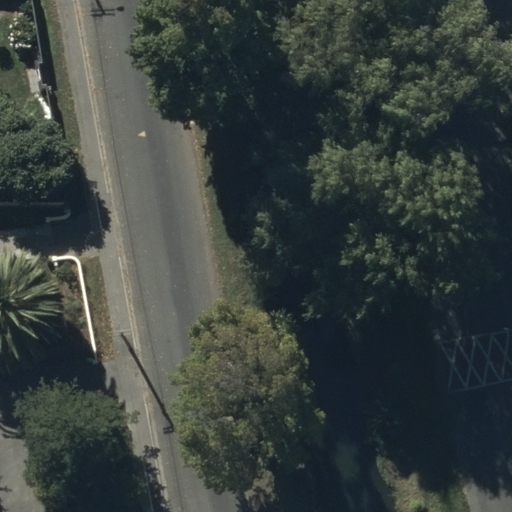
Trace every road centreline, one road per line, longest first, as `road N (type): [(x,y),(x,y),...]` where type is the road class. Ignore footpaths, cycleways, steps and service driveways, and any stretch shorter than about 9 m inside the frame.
road 1 (unclassified): [(152,0),(243,511)]
road 2 (unclassified): [(440,0),(485,358),(511,482)]
